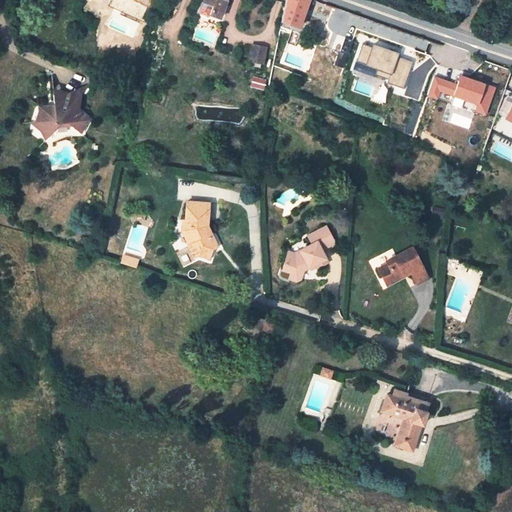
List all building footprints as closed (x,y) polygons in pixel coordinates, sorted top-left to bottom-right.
[(110,0),(108,5),(148,23),(150,9),(131,0),(110,0)] [(152,0),(150,12),(163,15),(166,0),(165,0),(152,0)] [(204,0),(203,2),(213,6),(210,14),(220,18),(226,0),(204,0)] [(308,0),(285,0),(282,20),(299,27),(308,0)] [(373,46),(362,41),(357,60),(377,67),(375,74),(388,77),(387,82),(404,91),(414,62),(399,56),(401,51),(376,41),(373,46)] [(266,47),(251,44),(248,60),(250,61),(261,63),(263,63),(266,47)] [(434,76),(428,96),(442,100),(444,93),(463,99),(462,109),(486,116),(496,87),(461,74),(457,85),(434,76)] [(68,93),(80,103),(82,92),(88,86),(87,85),(68,93)] [(80,103),(68,93),(53,94),(54,106),(50,108),(48,105),(38,110),(40,121),(35,126),(48,137),(56,127),(72,126),(79,132),(91,118),(79,108),(80,103)] [(210,236),(207,230),(207,226),(209,203),(187,201),(186,219),(185,230),(192,244),(189,246),(194,258),(199,255),(209,259),(213,249),(218,246),(212,235),(210,236)] [(433,213),(444,217),(445,210),(434,207),(433,213)] [(185,230),(186,219),(182,219),(181,231),(189,246),(192,244),(185,230)] [(287,256),(283,269),(292,272),(290,279),(297,281),(300,279),(303,270),(310,267),(315,263),(317,266),(318,268),(328,263),(321,250),(335,243),(327,226),(308,236),(312,244),(300,250),(303,255),(295,259),(287,256)] [(412,247),(394,257),(395,260),(387,264),(378,269),(384,280),(394,275),(395,278),(410,270),(411,273),(417,284),(429,278),(412,247)] [(294,253),(288,251),(287,256),(295,259),(303,255),(300,250),(294,253)] [(453,274),(458,260),(444,254),(443,271),(453,274)] [(387,286),(411,273),(410,270),(395,278),(394,275),(384,280),(387,286)] [(247,324),(263,329),(266,322),(267,320),(250,315),(247,324)] [(263,329),(273,332),(275,325),(266,322),(263,329)] [(330,378),(332,371),(323,369),(321,375),(330,378)] [(406,393),(395,389),(393,395),(404,399),(406,395),(406,393)] [(395,445),(404,448),(407,440),(412,442),(418,423),(422,424),(430,403),(406,395),(404,399),(393,395),(387,394),(381,411),(403,418),(395,445)] [(404,448),(413,451),(422,424),(418,423),(412,442),(407,440),(404,448)]
